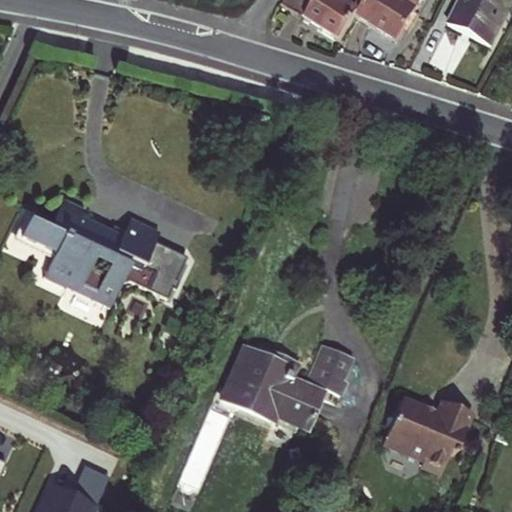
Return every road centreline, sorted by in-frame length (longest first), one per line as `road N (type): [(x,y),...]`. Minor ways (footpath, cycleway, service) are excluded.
road 1 (tertiary): [(232,49),(511,137)]
road 2 (tertiary): [(21,0),(232,49)]
